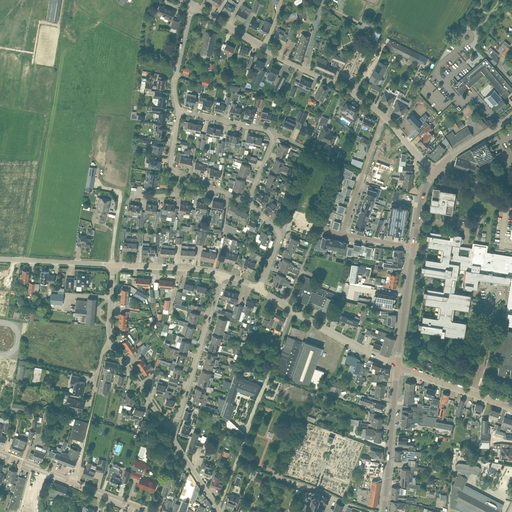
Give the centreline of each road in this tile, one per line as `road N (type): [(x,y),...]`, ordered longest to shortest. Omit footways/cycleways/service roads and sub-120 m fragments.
road 1 (tertiary): [(382,116),(194,5)]
road 2 (residential): [(220,504),(294,311)]
road 3 (residential): [(165,429),(176,420),(220,274)]
road 4 (tertiary): [(383,511),(397,365)]
road 5 (residential): [(343,235),(382,116)]
road 6 (unclassified): [(511,407),(397,365)]
